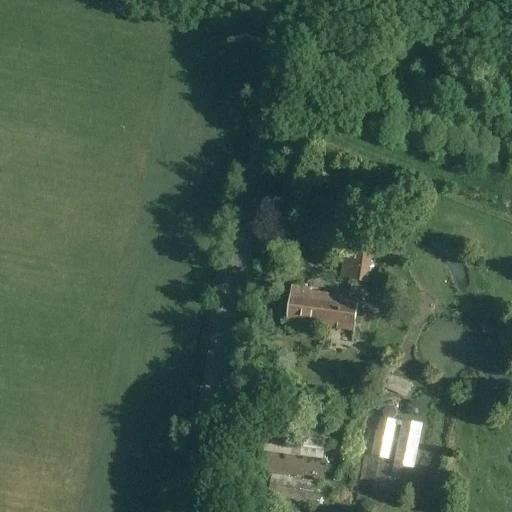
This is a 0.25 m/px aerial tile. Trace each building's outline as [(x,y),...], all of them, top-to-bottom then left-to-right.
[(385,243),(347,237),(347,241),(352,242),(350,257),(345,256),(341,280),(369,284),(374,253),(383,254),(385,243)] [(288,322),(355,332),(359,302),(317,296),(318,293),(313,292),(313,289),(293,286),(288,322)] [(383,368),(373,392),(382,395),(385,388),(407,398),(413,385),(390,375),(392,372),(383,368)] [(327,441),(264,432),(261,450),(324,459),(327,441)] [(273,475),(269,496),(316,505),(320,484),(273,475)]
